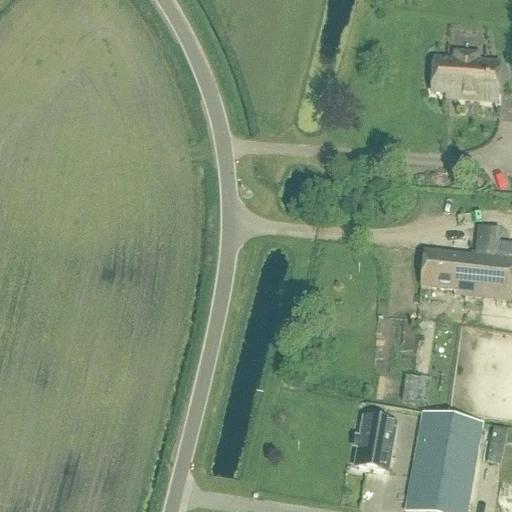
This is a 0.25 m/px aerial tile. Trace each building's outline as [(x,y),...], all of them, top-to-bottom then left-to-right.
[(458,99),(458,103),(495,105),(497,69),(475,68),(476,61),(457,59),(456,67),(435,65),(433,97),(458,99)] [(454,300),(511,305),(511,290),(511,250),(498,249),(497,264),(424,256),(421,292),(454,296),(454,300)] [(325,325),(365,326),(365,301),(326,300),(325,325)] [(511,511),(511,344),(493,511),(511,511)] [(423,418),(405,511),(466,511),(482,429),(423,418)] [(396,430),(363,424),(355,472),(387,478),(396,430)]
